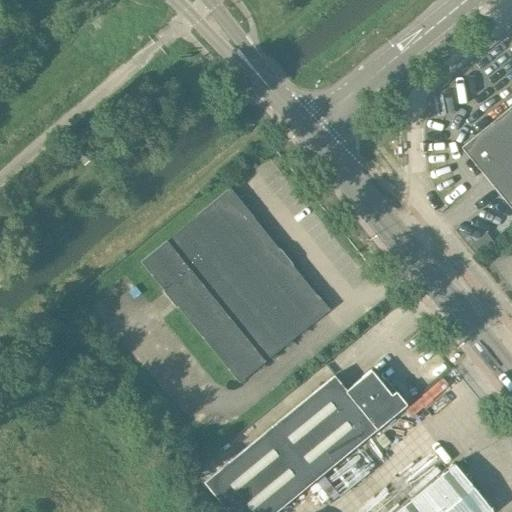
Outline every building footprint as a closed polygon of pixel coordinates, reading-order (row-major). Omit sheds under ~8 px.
[(511,107),(463,147),(511,206),(511,107)] [(166,240),(140,262),(239,383),(265,361),(328,310),(229,189),(166,241),(166,240)] [(487,233),(469,247),(476,256),(494,241),(487,233)] [(334,375),(203,484),(225,511),(275,511),(407,405),(396,391),(389,396),(380,386),(382,384),(371,370),(346,390),(334,375)] [(454,464),(439,477),(396,511),(490,511),(492,511),(476,491),(479,489),(474,481),(470,484),(454,464)]
